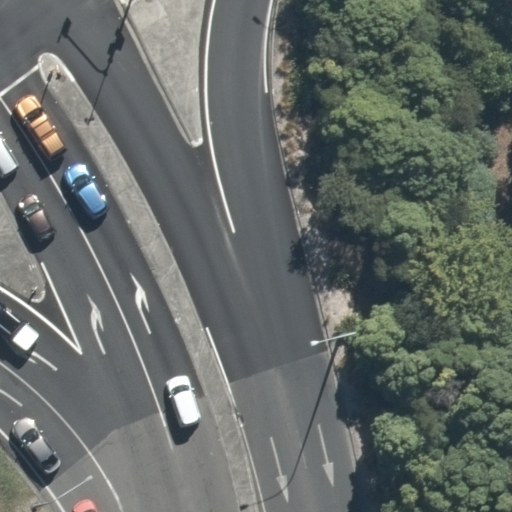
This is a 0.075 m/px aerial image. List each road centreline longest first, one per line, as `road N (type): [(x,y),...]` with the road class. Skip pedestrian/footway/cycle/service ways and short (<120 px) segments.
road 1 (secondary): [(164,464),(92,260),(0,107)]
road 2 (secondary): [(65,0),(129,84),(225,273)]
road 3 (trunk): [(246,0),(227,141),(225,273)]
road 4 (secondary): [(225,273),(280,386),(312,511)]
road 5 (trunk): [(164,464),(93,403),(0,341)]
